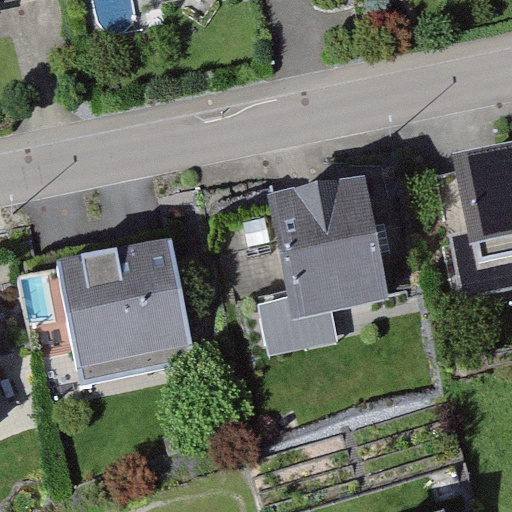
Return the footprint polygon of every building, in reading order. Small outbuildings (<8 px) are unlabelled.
[(159,0),(162,11),(218,0),(159,0)] [(511,161),(484,165),(492,243),(467,246),(472,296),(511,291),(511,161)] [(399,203),(303,209),(309,314),(406,308),(399,203)] [(200,259),(83,272),(95,376),(211,363),(200,259)] [(0,378),(0,434),(16,429),(0,378)]
